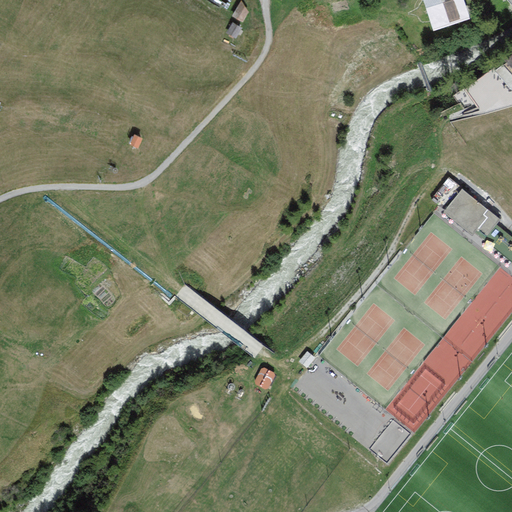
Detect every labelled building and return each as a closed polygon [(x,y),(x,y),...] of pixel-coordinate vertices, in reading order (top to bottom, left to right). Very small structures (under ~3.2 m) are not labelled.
[(469,19),(462,0),(423,0),(434,31),(469,19)] [(241,1),(234,13),(244,19),(251,6),(241,1)] [(511,57),(491,76),(511,100),(511,57)] [(134,134),(129,145),(137,149),(142,138),(134,134)] [(480,242),(499,219),(462,189),(443,212),(480,242)] [(255,382),(269,389),(277,372),(263,366),(255,382)]
